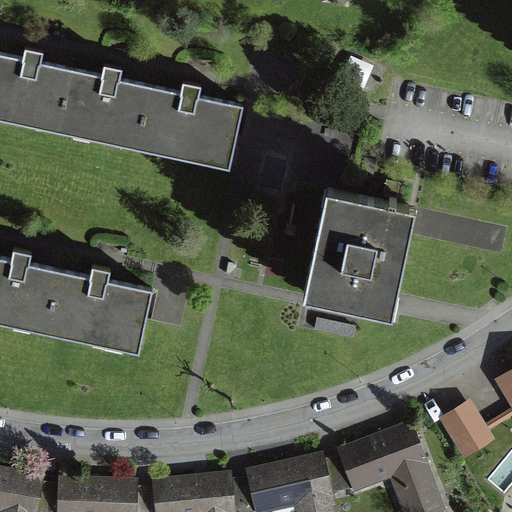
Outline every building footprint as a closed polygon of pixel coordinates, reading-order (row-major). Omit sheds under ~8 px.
[(0,53),(0,119),(228,168),(241,105),(197,96),(199,85),(191,84),(182,82),(179,92),(118,79),(120,68),(113,67),(103,65),(100,75),(39,62),(41,51),(33,49),(24,48),(21,58),(0,53)] [(325,189),(302,295),(391,314),(406,242),(413,208),(325,189)] [(0,322),(137,353),(150,290),(106,280),(108,269),(100,267),(91,265),(89,276),(27,263),(29,252),(22,250),(12,248),(10,259),(0,256),(0,322)] [(316,319),(313,329),(351,337),(353,327),(316,319)] [(484,430),(468,404),(443,420),(458,445),(484,430)] [(249,477),(228,479),(228,474),(207,476),(207,481),(198,482),(154,486),(155,488),(134,487),(134,481),(113,480),(112,486),(105,485),(60,483),(59,485),(39,481),(40,476),(19,472),(18,478),(9,476),(0,474),(0,511),(3,511),(33,511),(34,509),(50,511),(231,511),(231,507),(256,505),(257,511),(302,502),(303,511),(332,511),(327,487),(352,482),(354,488),(397,472),(411,511),(429,511),(440,508),(409,423),(388,431),(390,436),(384,438),(341,455),(342,456),(321,460),(320,454),(300,459),(301,464),(292,466),(249,476),(249,477)]
